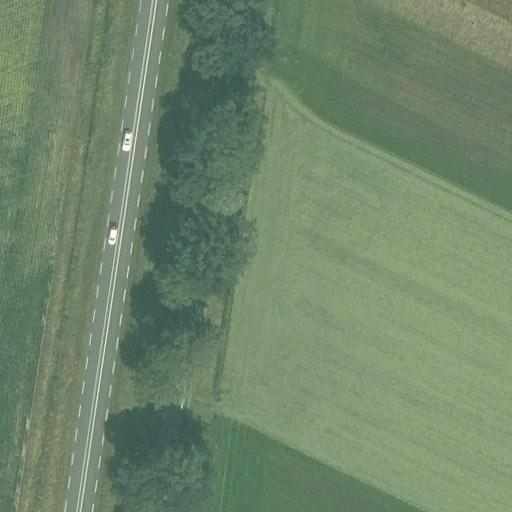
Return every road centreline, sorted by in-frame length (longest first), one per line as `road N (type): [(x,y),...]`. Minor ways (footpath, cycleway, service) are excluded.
road 1 (unclassified): [(158,511),(233,0)]
road 2 (primary): [(74,511),(148,0)]
